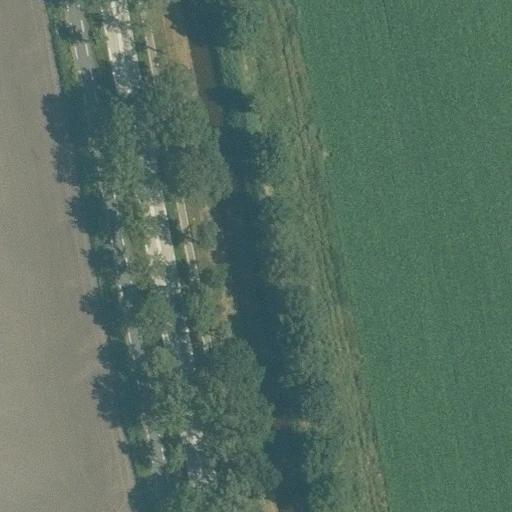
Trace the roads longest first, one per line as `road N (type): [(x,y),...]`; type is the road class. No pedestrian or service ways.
road 1 (primary): [(208,511),(111,0)]
road 2 (unclassified): [(170,511),(74,0)]
